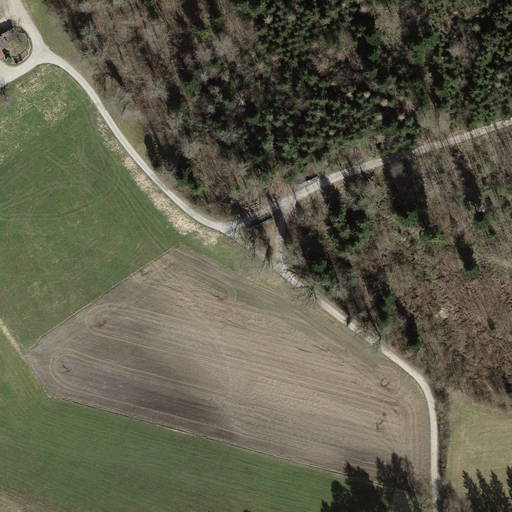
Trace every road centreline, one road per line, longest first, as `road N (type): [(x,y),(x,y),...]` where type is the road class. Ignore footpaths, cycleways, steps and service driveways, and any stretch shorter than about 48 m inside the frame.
road 1 (track): [(437,511),(434,418),(420,379),(248,245),(186,208),(131,152),(78,77),(45,58)]
road 2 (track): [(511,121),(331,178),(224,230)]
